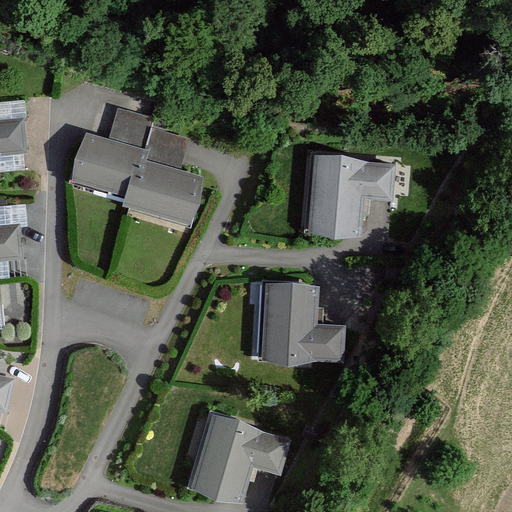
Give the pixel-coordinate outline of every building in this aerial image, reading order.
[(82,129),(67,179),(122,196),(145,127),(148,117),(116,108),(107,136),(82,129)] [(0,152),(23,151),(19,112),(0,112),(0,152)] [(145,127),(122,196),(120,202),(187,222),(200,173),(176,166),(186,140),(145,127)] [(308,151),(303,231),(356,234),(358,194),(391,196),(393,157),(308,151)] [(15,222),(0,223),(0,259),(18,258),(15,222)] [(259,282),(256,359),(339,361),(341,324),(314,322),(313,282),(259,282)] [(0,371),(0,410),(0,411),(9,374),(0,371)] [(207,410),(183,487),(235,503),(247,465),(276,474),(288,435),(207,410)]
